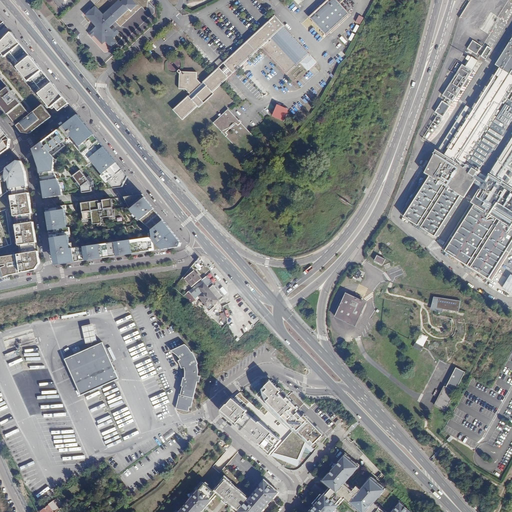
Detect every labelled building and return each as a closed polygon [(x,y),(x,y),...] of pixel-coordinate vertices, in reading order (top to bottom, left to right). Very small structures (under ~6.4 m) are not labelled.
[(78,0),(57,17),(99,68),(158,19),(157,9),(148,0),(78,0)] [(337,0),(325,0),(308,15),(325,35),(349,13),(337,0)] [(225,65),(221,68),(219,67),(217,67),(200,83),(196,77),(196,71),(179,70),(178,87),(185,87),(189,93),(172,108),(182,119),(227,77),(227,75),(225,73),(229,69),(232,72),(261,46),(286,73),(302,59),(276,31),(284,24),(275,14),(223,62),(225,65)] [(359,15),(356,22),(361,24),(364,17),(359,15)] [(57,113),(70,103),(66,98),(54,84),(44,72),(32,58),(22,45),(12,34),(10,36),(0,44),(0,51),(6,58),(8,56),(19,69),(17,71),(28,84),(31,82),(41,94),(39,96),(51,110),(53,109),(57,113)] [(468,49),(477,55),(482,46),(473,40),(468,49)] [(502,68),(449,153),(468,165),(511,94),(511,42),(498,65),(502,68)] [(487,46),(481,57),(486,59),(492,49),(487,46)] [(336,58),(341,63),(345,59),(340,54),(336,58)] [(453,106),(477,60),(471,57),(466,66),(461,64),(444,96),(444,97),(436,113),(437,114),(424,139),(429,142),(449,104),(453,106)] [(313,60),(307,66),(310,69),(316,63),(313,60)] [(450,70),(454,73),(461,63),(457,61),(450,70)] [(51,117),(43,107),(30,116),(21,104),(8,88),(0,78),(0,106),(7,115),(17,127),(22,133),(29,134),(51,117)] [(28,114),(31,112),(26,102),(22,103),(28,114)] [(253,135),(228,108),(213,121),(238,148),(253,135)] [(37,173),(41,199),(65,194),(62,181),(55,170),(59,162),(53,154),(75,139),(111,187),(126,185),(125,170),(79,112),(29,148),(37,173)] [(0,154),(10,147),(11,136),(0,122),(0,154)] [(511,143),(493,174),(511,185),(511,143)] [(468,165),(449,153),(439,151),(427,173),(433,177),(407,217),(437,237),(441,237),(467,197),(482,173),(468,165)] [(38,272),(41,268),(27,176),(22,164),(17,163),(0,174),(0,279),(0,280),(38,272)] [(83,194),(91,192),(90,184),(81,173),(74,179),(81,189),(83,194)] [(511,185),(493,174),(445,250),(495,281),(511,254),(511,185)] [(182,243),(143,195),(122,199),(133,217),(154,235),(73,247),(66,207),(46,210),(56,268),(181,249),(182,243)] [(112,199),(81,204),(84,223),(93,221),(94,228),(103,226),(102,220),(115,218),(112,199)] [(379,256),(377,261),(385,265),(387,260),(379,256)] [(194,270),(185,277),(192,285),(201,278),(194,270)] [(511,275),(511,274),(503,288),(511,293),(511,275)] [(192,293),(196,298),(200,295),(206,303),(204,304),(209,310),(215,306),(213,304),(223,297),(213,285),(209,288),(202,279),(198,282),(201,285),(192,293)] [(368,303),(349,294),(337,317),(358,327),(368,303)] [(460,302),(434,298),(431,311),(442,313),(443,310),(459,313),(460,302)] [(146,354),(130,311),(120,314),(120,315),(117,316),(116,313),(115,313),(132,359),(146,354)] [(96,339),(93,324),(83,327),(86,342),(96,339)] [(103,342),(65,360),(81,396),(119,379),(103,342)] [(191,407),(194,396),(197,382),(199,382),(200,375),(197,375),(198,369),(197,364),(198,364),(196,357),(193,351),(192,352),(188,347),(185,344),(171,351),(178,353),(183,358),(181,360),(181,367),(184,366),(185,369),(185,373),(185,378),(183,377),(181,386),(183,386),(181,394),(179,394),(176,409),(189,412),(189,407),(191,407)] [(467,373),(458,368),(448,388),(457,393),(467,373)] [(153,400),(166,395),(159,376),(152,378),(153,379),(151,380),(152,383),(147,385),(153,400)] [(271,381),(265,387),(268,389),(265,392),(271,398),(267,401),(294,428),(296,427),(303,436),(304,436),(309,442),(311,440),(315,444),(324,434),(305,415),(303,417),(297,411),(299,409),(287,397),(286,399),(280,393),(282,391),(271,381)] [(228,404),(227,404),(221,410),(224,412),(223,414),(271,456),(284,440),(261,420),(259,422),(247,413),(249,410),(233,398),(228,404)] [(120,429),(121,432),(127,430),(128,434),(132,433),(133,434),(138,432),(132,415),(128,416),(129,419),(126,420),(127,422),(122,424),(122,426),(123,426),(124,428),(120,429)] [(284,440),(271,456),(297,466),(301,454),(306,442),(293,430),(284,440)] [(363,468),(344,451),(323,478),(329,484),(342,493),(348,485),(363,468)] [(36,495),(48,488),(33,461),(28,464),(30,468),(23,472),(31,487),(36,484),(38,488),(33,490),(36,495)] [(197,511),(204,505),(216,492),(225,500),(238,511),(260,511),(279,490),(263,478),(248,496),(224,475),(212,488),(204,480),(175,511),(197,511)] [(352,488),(348,485),(342,493),(344,495),(363,511),(365,510),(366,511),(414,511),(400,499),(389,511),(373,500),(385,486),(371,475),(361,487),(356,483),(352,488)] [(342,493),(329,484),(305,511),(329,511),(344,495),(342,493)] [(54,511),(56,511),(60,508),(55,501),(38,511),(54,511)]
